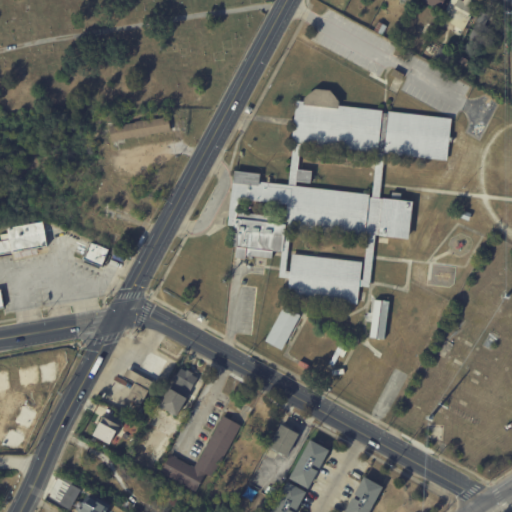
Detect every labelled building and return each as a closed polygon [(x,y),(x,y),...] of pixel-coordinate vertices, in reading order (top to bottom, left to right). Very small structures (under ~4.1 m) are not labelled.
[(443,0),(438,11),(425,4),(427,0),(443,0)] [(459,28),(444,20),(454,0),(469,0),(467,4),(473,8),(461,30),(459,28)] [(482,17),(488,20),(484,27),(488,29),(487,32),(495,36),(488,49),(467,38),(479,15),(482,17)] [(384,27),(380,36),(371,31),(376,23),(384,27)] [(443,64),(433,58),(438,49),(448,55),(443,64)] [(461,57),(468,62),(465,67),(458,62),(461,57)] [(400,80),(400,81),(390,75),(393,69),(403,75),(400,80)] [(304,97),(315,88),(330,90),(338,100),(338,105),(381,110),(381,112),(387,113),(388,111),(450,118),(446,159),(291,142),(295,100),(303,101),(304,97)] [(171,119),(173,133),(114,143),(111,128),(117,127),(117,128),(137,124),(137,123),(145,122),(145,123),(165,119),(165,118),(170,117),(171,119)] [(296,169),(312,170),(310,182),(295,181),(296,169)] [(234,170),(260,173),(259,181),(368,193),(368,196),(391,198),(392,191),(401,192),(400,200),(412,201),(408,239),(364,234),(364,236),(285,227),(282,251),(272,250),(271,258),(245,255),(244,258),(235,257),(236,246),(232,245),(234,225),(227,225),(234,170)] [(465,210),(474,214),(471,221),(462,218),(465,210)] [(45,226),(49,248),(0,256),(0,242),(2,242),(1,235),(10,234),(9,229),(44,223),(45,226)] [(90,240),(107,248),(100,266),(83,259),(90,240)] [(291,253),(361,261),(356,303),(286,294),(291,253)] [(300,313),(303,315),(285,350),(268,341),(287,306),(300,313)] [(350,346),(351,347),(346,358),(341,356),(336,366),(332,364),(343,343),(350,346)] [(199,379),(205,383),(194,401),(188,397),(187,398),(171,389),(183,367),(188,370),(189,369),(195,372),(194,374),(200,377),(198,379),(199,379)] [(155,383),(141,406),(128,399),(136,384),(124,378),(129,368),(155,383)] [(177,416),(186,397),(168,388),(158,406),(177,416)] [(121,418),(109,413),(107,418),(101,416),(93,437),(111,444),(121,418)] [(231,419),(243,426),(215,477),(208,473),(198,492),(162,472),(172,454),(192,465),(196,467),(199,461),(200,462),(225,416),(231,419)] [(285,424),(302,434),(290,456),(272,447),(284,424),(285,424)] [(332,450),(333,450),(324,467),(318,464),(315,468),(322,471),(312,489),(293,478),(314,439),(332,450)] [(146,454),(152,459),(145,466),(140,461),(146,454)] [(372,511),(347,511),(356,496),(362,500),(364,497),(357,493),(367,476),(386,487),(372,511)] [(54,500),(72,507),(80,488),(62,481),(54,500)] [(310,492),(300,509),(295,506),(293,509),(297,511),(274,511),(291,482),(310,492)] [(170,490),(183,497),(177,507),(164,500),(170,490)] [(76,511),(105,511),(109,505),(86,493),(76,511)]
